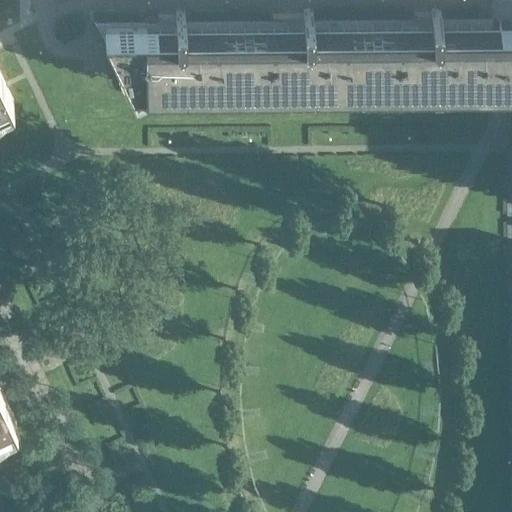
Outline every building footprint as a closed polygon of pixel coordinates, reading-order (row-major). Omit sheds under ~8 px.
[(511,77),(511,20),(509,20),(491,20),(491,16),(440,17),(440,7),(430,7),(431,17),(415,17),(363,18),(364,84),(492,83),(492,78),(509,78),(511,77)] [(364,84),(363,18),(312,18),(312,9),(302,9),(303,19),(287,19),(287,18),(235,19),(236,85),(364,84)] [(236,85),(235,19),(184,19),(184,10),(175,10),(175,20),(159,20),(95,20),(107,46),(113,43),(119,56),(125,69),(120,71),(125,83),(120,85),(123,93),(135,87),(135,86),(236,85)] [(0,105),(10,100),(13,99),(0,72),(0,105)] [(0,427),(14,421),(16,419),(0,386),(0,427)]
